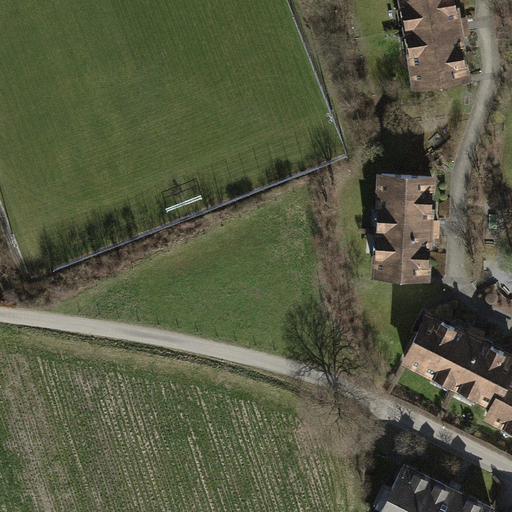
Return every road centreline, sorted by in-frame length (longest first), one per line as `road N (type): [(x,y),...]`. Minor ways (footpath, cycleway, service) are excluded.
road 1 (track): [(317,374),(0,311)]
road 2 (residential): [(511,469),(317,374)]
